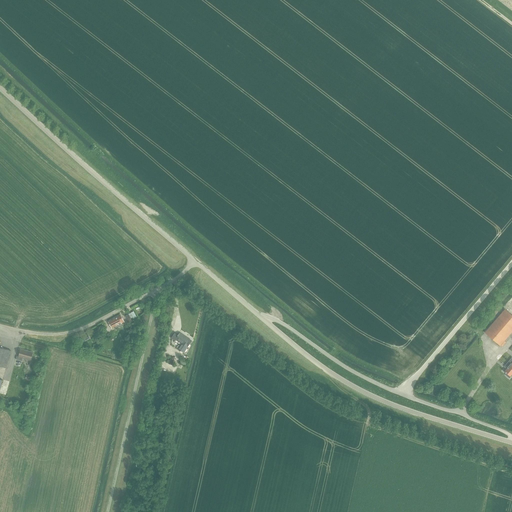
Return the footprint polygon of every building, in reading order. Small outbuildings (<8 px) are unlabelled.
[(511,315),(505,309),(485,333),(500,346),(511,331),(511,315)] [(112,328),(116,326),(119,325),(118,323),(120,322),(121,324),(124,322),(121,315),(108,322),(112,328)] [(184,352),(191,341),(180,333),(178,335),(175,333),(171,338),(175,341),(176,340),(181,343),(178,348),(184,352)] [(0,374),(4,376),(6,368),(11,351),(0,347),(0,374)] [(19,357),(17,356),(16,360),(22,361),(23,358),(31,360),(33,352),(21,349),(19,357)]
